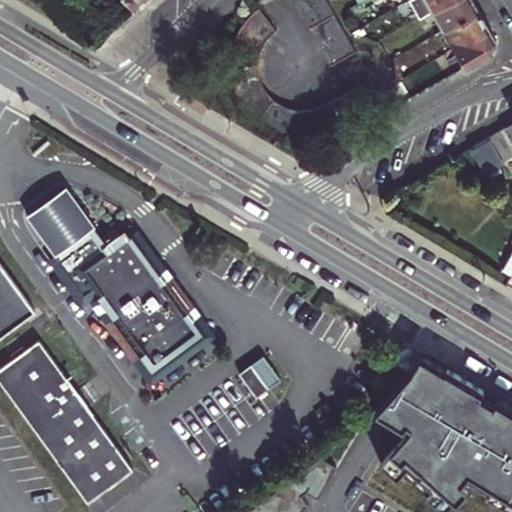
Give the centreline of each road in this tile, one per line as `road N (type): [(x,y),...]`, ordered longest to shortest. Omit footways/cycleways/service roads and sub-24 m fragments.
road 1 (primary): [(0,56),(295,233)]
road 2 (primary): [(295,233),(511,363)]
road 3 (residential): [(309,209),(343,170),(461,100),(511,84)]
road 4 (primary): [(511,329),(309,209)]
road 5 (primary): [(309,209),(111,92)]
road 6 (residential): [(207,0),(111,92)]
road 7 (primary): [(111,92),(0,26)]
